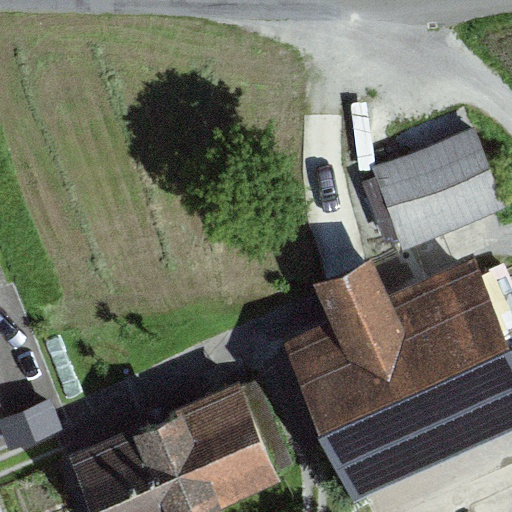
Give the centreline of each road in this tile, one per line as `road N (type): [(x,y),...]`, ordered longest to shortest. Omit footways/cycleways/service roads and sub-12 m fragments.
road 1 (track): [(0,466),(275,335),(318,511)]
road 2 (unclassified): [(439,0),(377,8),(110,0)]
road 3 (track): [(275,335),(511,236)]
road 4 (track): [(511,124),(377,8)]
